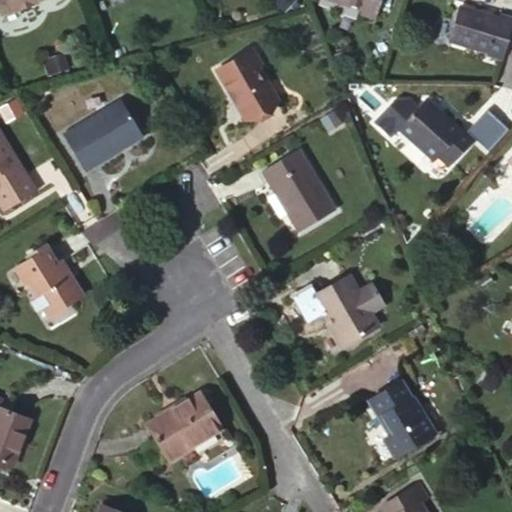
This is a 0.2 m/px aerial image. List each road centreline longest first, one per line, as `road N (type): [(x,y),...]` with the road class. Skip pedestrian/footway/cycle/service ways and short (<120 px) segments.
road 1 (residential): [(47,511),(94,382),(210,313),(300,490)]
road 2 (unknown): [(210,313),(197,254),(203,229),(221,202),(254,183)]
